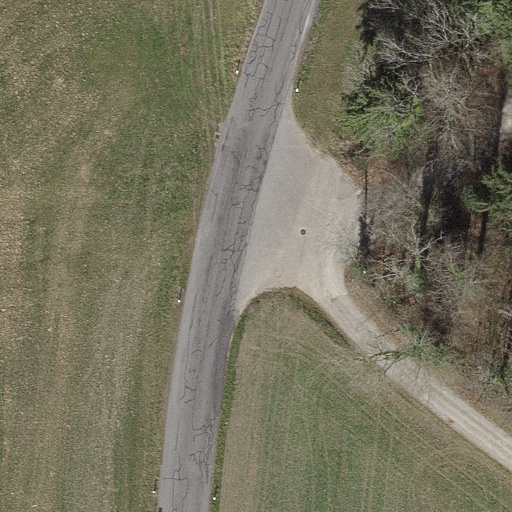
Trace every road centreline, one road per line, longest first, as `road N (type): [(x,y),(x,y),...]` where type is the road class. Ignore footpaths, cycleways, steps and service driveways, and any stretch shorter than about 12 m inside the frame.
road 1 (unclassified): [(292,0),(231,199),(203,327),(184,511)]
road 2 (track): [(511,455),(352,315),(319,235)]
road 3 (track): [(511,111),(422,191),(319,235)]
